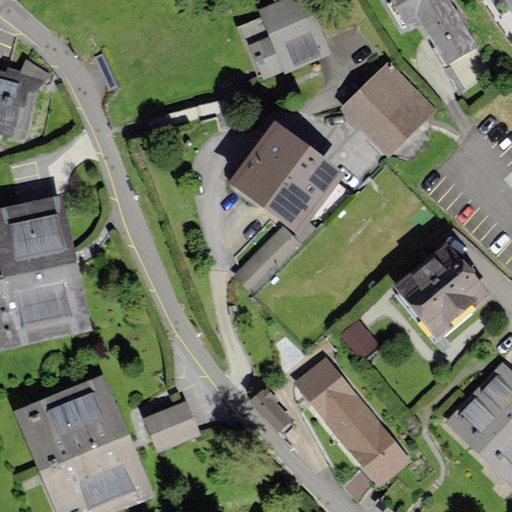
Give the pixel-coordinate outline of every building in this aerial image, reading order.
[(305,0),(288,0),(263,11),(285,61),(324,44),(305,0)] [(418,14),(464,94),(495,76),(451,0),(394,0),(407,20),(418,14)] [(391,66),(345,110),(386,152),(431,108),(391,66)] [(0,74),(0,130),(22,137),(37,84),(0,74)] [(276,124),(234,181),(297,228),(339,171),(276,124)] [(0,211),(0,344),(0,345),(88,326),(61,199),(0,211)] [(298,244),(282,229),(238,275),(254,291),(298,244)] [(446,245),(398,285),(438,333),(486,293),(446,245)] [(362,329),(349,340),(359,352),(372,341),(362,329)] [(327,360),(297,383),(378,483),(407,460),(327,360)] [(511,375),(502,366),(450,422),(511,479),(511,375)] [(101,377),(18,411),(59,511),(107,511),(150,494),(101,377)] [(275,402),(276,400),(266,389),(254,401),(279,427),(289,417),(275,402)] [(186,403),(146,419),(158,449),(198,433),(186,403)]
